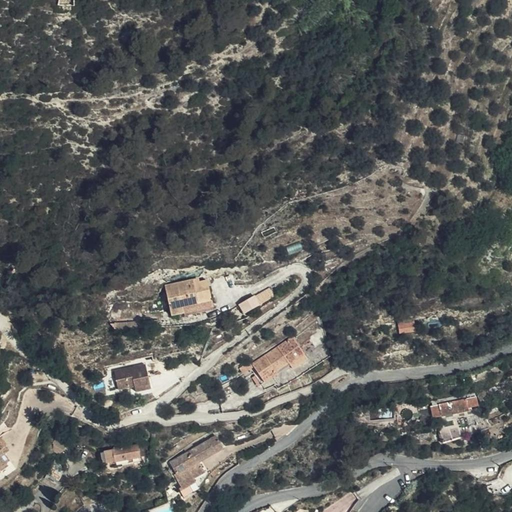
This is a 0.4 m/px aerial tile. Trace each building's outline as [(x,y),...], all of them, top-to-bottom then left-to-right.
[(112,86),(104,86),(104,95),(113,94),(112,86)] [(196,283),(195,279),(166,286),(172,314),(213,305),(208,281),(196,283)] [(254,296),(239,305),(244,314),(259,305),(254,296)] [(301,311),(306,317),(312,312),(308,306),(301,311)] [(400,342),(416,341),(415,331),(406,332),(405,329),(400,329),(400,342)] [(294,361),(296,365),(306,359),(291,337),(254,362),(266,380),(290,363),(294,361)] [(266,380),(254,362),(251,364),(256,372),(253,374),(260,384),(266,380)] [(117,371),(120,381),(131,375),(144,370),(149,369),(150,369),(149,363),(117,371)] [(131,375),(120,381),(122,390),(138,385),(139,391),(154,387),(150,369),(149,369),(144,370),(131,375)] [(221,397),(228,406),(239,396),(233,388),(221,397)] [(434,417),(478,407),(475,395),(432,404),(434,417)] [(207,429),(176,453),(180,460),(176,463),(178,466),(176,468),(186,480),(183,482),(185,485),(194,478),(199,474),(197,471),(206,463),(199,454),(222,436),(215,428),(209,432),(207,429)] [(134,440),(143,437),(141,432),(132,435),(134,440)] [(155,448),(151,438),(144,440),(148,451),(155,448)] [(148,451),(144,440),(112,454),(116,465),(149,452),(148,451)] [(57,442),(55,447),(64,457),(65,463),(71,464),(72,461),(73,455),(74,453),(75,449),(75,447),(57,442)] [(0,474),(8,469),(10,468),(7,460),(5,456),(10,453),(4,443),(0,445),(0,474)] [(64,457),(55,447),(54,454),(54,460),(59,461),(65,463),(64,457)] [(180,460),(176,453),(171,457),(176,463),(180,460)] [(0,479),(10,474),(8,469),(0,474),(0,479)] [(66,477),(63,470),(58,476),(59,478),(63,482),(66,477)] [(59,478),(54,484),(54,491),(60,497),(69,487),(66,477),(63,482),(59,478)] [(198,485),(194,478),(185,485),(189,491),(198,485)]
